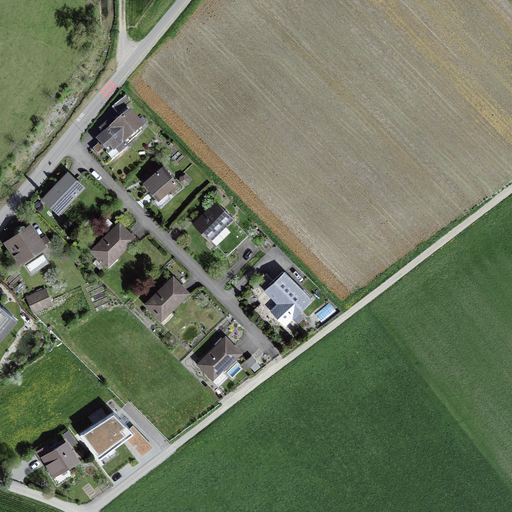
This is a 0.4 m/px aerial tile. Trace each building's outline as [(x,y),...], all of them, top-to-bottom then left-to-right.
[(126,97),(112,107),(117,114),(131,103),(126,97)] [(127,147),(124,143),(142,128),(129,114),(117,125),(112,119),(100,130),(105,135),(98,141),(108,152),(106,154),(112,160),(127,147)] [(145,182),(157,197),(176,181),(164,166),(145,182)] [(43,198),(59,212),(83,186),(68,172),(43,198)] [(194,223),(210,239),(232,218),(216,202),(194,223)] [(232,218),(210,239),(227,256),(248,234),(232,218)] [(94,249),(108,264),(134,238),(119,224),(94,249)] [(40,241),(30,226),(7,241),(20,260),(43,245),(47,252),(54,248),(46,236),(40,241)] [(276,315),(286,324),(312,298),(285,271),(274,282),(266,274),(251,289),(259,296),(265,290),(283,308),(276,315)] [(147,303),(161,318),(187,292),(173,278),(147,303)] [(41,291),(26,298),(32,311),(47,304),(41,291)] [(0,329),(12,315),(0,305),(0,329)] [(200,363),(214,378),(240,352),(225,338),(200,363)] [(252,355),(241,364),(245,370),(256,361),(252,355)] [(117,409),(81,429),(98,459),(132,440),(140,456),(152,449),(138,423),(128,428),(117,409)] [(44,457),(54,474),(77,460),(65,442),(51,450),(48,445),(36,452),(41,459),(44,457)]
